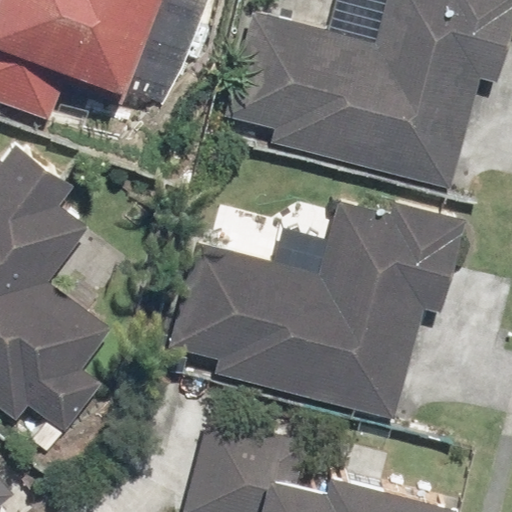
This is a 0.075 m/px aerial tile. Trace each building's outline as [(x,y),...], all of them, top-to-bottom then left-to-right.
[(115,101),(154,0),(0,0),(0,98),(41,115),(55,78),(115,101)] [(270,123),(266,138),(443,183),(471,74),(489,79),(509,0),(378,0),(369,38),(245,7),(218,110),(270,123)] [(0,407),(11,415),(21,401),(61,429),(97,379),(77,365),(105,323),(40,278),(80,221),(52,201),(64,184),(3,141),(0,145),(0,407)] [(215,354),(211,369),(388,414),(416,305),(434,310),(458,215),(387,197),(383,210),(332,197),(313,269),(189,238),(163,341),(215,354)] [(202,412),(176,510),(183,511),(435,511),(439,502),(316,469),(311,487),(290,481),(301,439),(202,412)]
